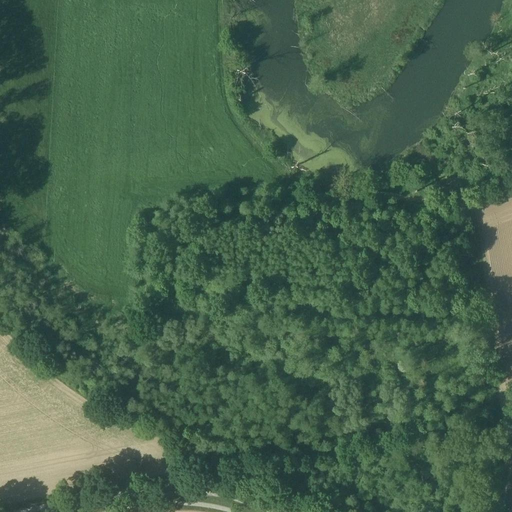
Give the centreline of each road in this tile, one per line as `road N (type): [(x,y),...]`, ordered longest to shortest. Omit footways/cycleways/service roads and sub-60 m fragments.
road 1 (track): [(499,511),(507,418),(474,211),(277,176),(226,108),(217,0)]
road 2 (tertiary): [(287,511),(202,489),(46,511)]
